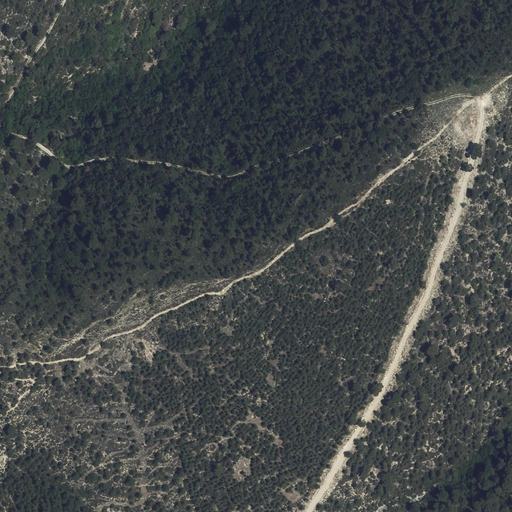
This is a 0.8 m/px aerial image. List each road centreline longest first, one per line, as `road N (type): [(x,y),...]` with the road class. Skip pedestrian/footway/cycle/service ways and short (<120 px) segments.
road 1 (track): [(477,98),(402,111),(227,178),(109,158),(64,164),(5,130),(0,114)]
road 2 (track): [(307,511),(387,381),(431,286),(478,140),(477,98)]
road 3 (track): [(0,112),(64,0)]
